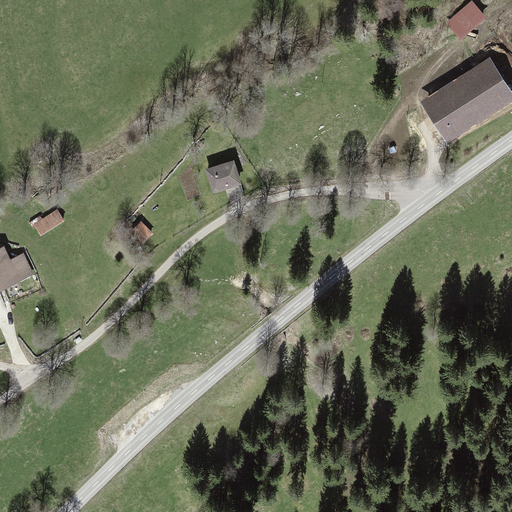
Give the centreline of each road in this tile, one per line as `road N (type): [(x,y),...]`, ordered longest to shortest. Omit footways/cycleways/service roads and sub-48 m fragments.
road 1 (tertiary): [(511,140),(231,354),(70,511)]
road 2 (track): [(367,189),(378,145),(415,91),(488,23)]
